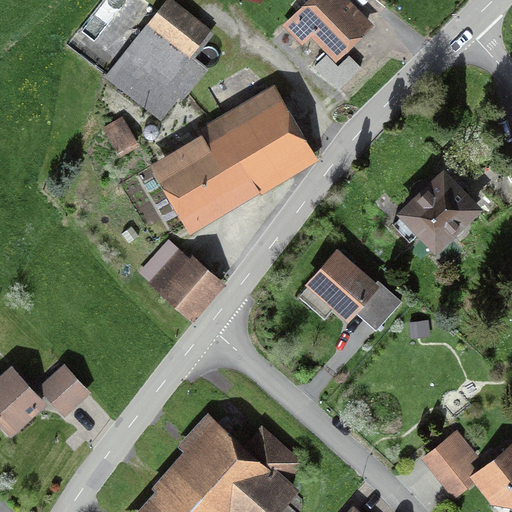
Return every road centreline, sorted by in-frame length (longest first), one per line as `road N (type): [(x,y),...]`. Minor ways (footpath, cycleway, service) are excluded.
road 1 (tertiary): [(208,323),(340,152),(493,0)]
road 2 (residential): [(208,323),(411,511)]
road 3 (tertiary): [(65,511),(208,323)]
